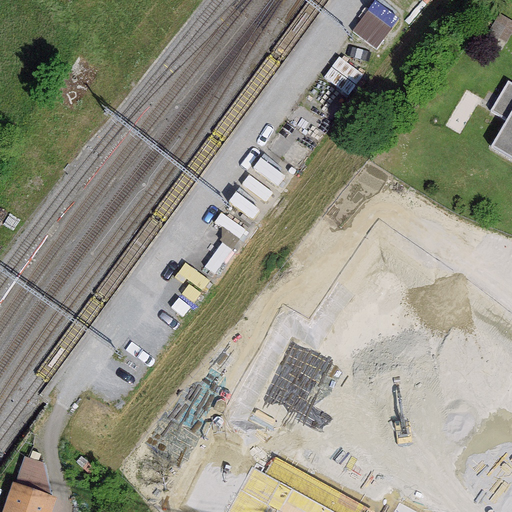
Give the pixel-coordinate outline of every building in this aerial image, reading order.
[(379,46),(400,17),(375,0),(372,0),(353,28),(379,46)] [(511,34),(511,20),(501,14),(489,33),(507,44),(511,34)] [(511,84),(509,82),(492,110),(507,119),(491,147),(511,159),(511,84)] [(503,441),(511,446),(511,342),(508,340),(383,255),(338,324),(462,411),(469,403),(508,430),(503,441)] [(352,511),(258,459),(248,454),(241,450),(233,446),(226,442),(220,438),(184,499),(190,504),(197,509),(200,511),(352,511)] [(56,511),(60,504),(19,489),(10,511),(56,511)]
